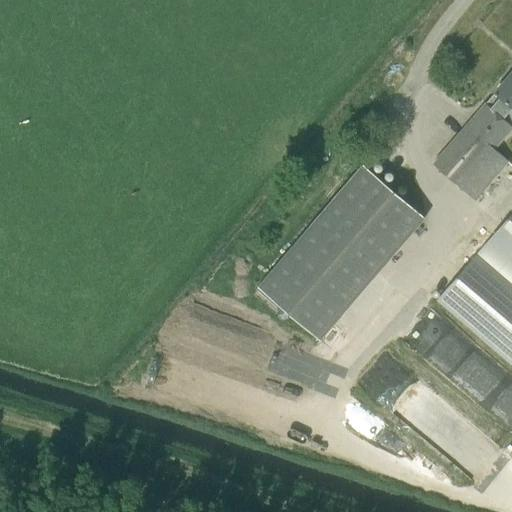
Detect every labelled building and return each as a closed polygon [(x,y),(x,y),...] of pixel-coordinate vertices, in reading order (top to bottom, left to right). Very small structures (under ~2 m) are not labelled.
[(511,73),(433,164),(472,198),(506,159),(494,149),(511,127),(511,73)] [(425,218),(362,164),(257,287),(320,341),(425,218)] [(511,283),(511,213),(477,253),(511,283)] [(511,367),(511,286),(476,255),(435,301),(511,367)] [(408,369),(377,397),(393,416),(425,387),(408,369)]
